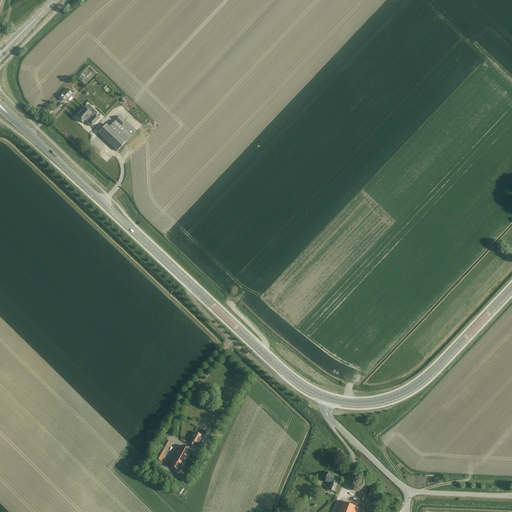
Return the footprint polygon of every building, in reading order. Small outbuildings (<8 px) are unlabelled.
[(59,96),(60,97),(59,97),(60,99),(62,101),(64,101),(65,102),(70,96),(72,98),(78,92),(74,89),(71,93),(67,88),(59,96)] [(85,108),(76,117),(82,123),(83,123),(82,123),(85,120),(88,122),(88,123),(87,123),(91,127),(91,126),(99,119),(99,118),(95,115),(94,116),(91,114),(85,108)] [(98,133),(117,151),(125,142),(135,132),(119,116),(115,121),(109,127),(106,124),(98,133)] [(197,444),(202,435),(196,432),(191,441),(192,441),(190,444),(193,446),(195,443),(197,444)] [(161,461),(171,443),(166,440),(156,458),(161,461)] [(180,471),(191,450),(182,445),(170,466),(180,471)] [(334,492),(339,476),(328,472),(325,481),(331,484),(330,486),(329,485),(329,487),(330,487),(329,490),(334,492)] [(357,511),(359,508),(341,501),(336,511),(357,511)]
